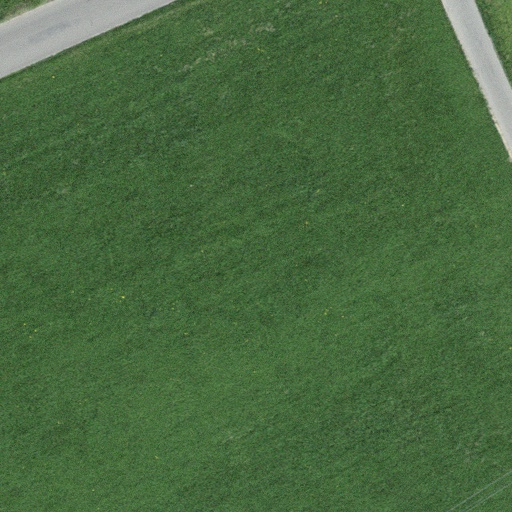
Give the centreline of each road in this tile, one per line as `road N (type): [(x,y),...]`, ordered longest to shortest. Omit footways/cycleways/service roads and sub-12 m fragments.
road 1 (unclassified): [(140,0),(0,63)]
road 2 (track): [(456,0),(511,119)]
